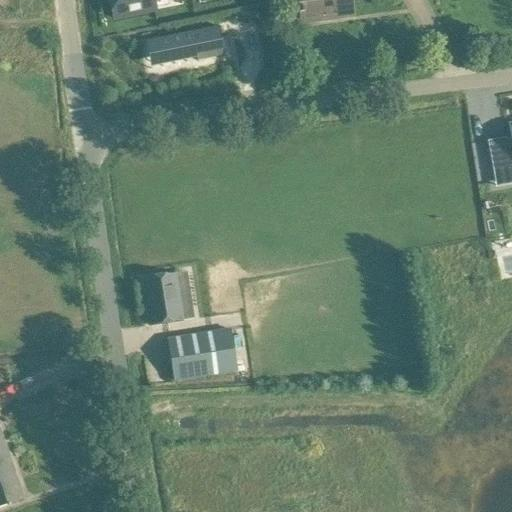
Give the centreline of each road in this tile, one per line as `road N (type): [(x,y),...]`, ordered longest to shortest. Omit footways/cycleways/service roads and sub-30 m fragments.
road 1 (residential): [(91,134),(511,76)]
road 2 (unclassified): [(139,511),(89,185),(91,134)]
road 3 (residential): [(91,134),(79,106),(64,0)]
